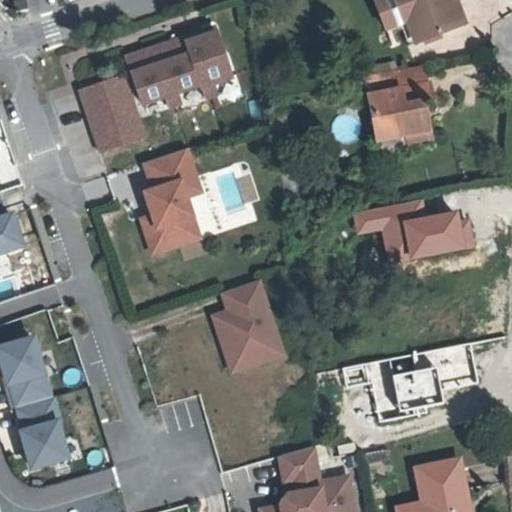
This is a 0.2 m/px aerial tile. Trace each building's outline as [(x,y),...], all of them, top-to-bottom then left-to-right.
[(444,0),(395,0),(401,12),(418,50),(455,32),(444,10),(448,8),(444,0)] [(454,5),(448,8),(444,10),(455,32),(463,28),(454,5)] [(401,12),(393,16),(410,53),(418,50),(401,12)] [(127,65),(142,106),(165,98),(176,94),(199,86),(201,89),(213,85),(230,79),(215,35),(170,50),(169,46),(143,54),(145,59),(127,65)] [(400,73),(400,67),(358,74),(360,81),(400,73)] [(402,83),(398,84),(400,93),(434,87),(430,68),(400,73),(402,83)] [(400,73),(382,77),(384,87),(398,84),(402,83),(400,73)] [(382,77),(360,81),(361,91),(384,87),(382,77)] [(122,79),(80,93),(101,153),(142,138),(122,79)] [(213,85),(201,89),(206,102),(217,98),(213,85)] [(411,138),(413,144),(434,141),(427,106),(437,105),(434,87),(400,93),(374,97),(382,142),(411,138)] [(176,94),(165,98),(169,111),(180,107),(176,94)] [(186,151),(144,165),(153,192),(144,194),(152,217),(156,229),(145,233),(152,255),(199,240),(186,199),(181,184),(195,180),(186,151)] [(226,218),(250,209),(234,166),(210,175),(226,218)] [(195,180),(181,184),(186,199),(200,194),(195,180)] [(156,229),(152,217),(141,221),(145,233),(156,229)] [(258,282),(222,294),(228,313),(213,318),(232,374),(283,357),(258,282)] [(33,331),(0,340),(0,376),(27,468),(70,456),(33,331)] [(319,484),(312,448),(278,458),(283,485),(298,481),(300,493),(285,497),(279,505),(280,507),(259,511),(258,511),(353,511),(348,478),(319,484)] [(465,465),(425,472),(431,511),(466,511),(466,507),(472,506),(465,465)]
